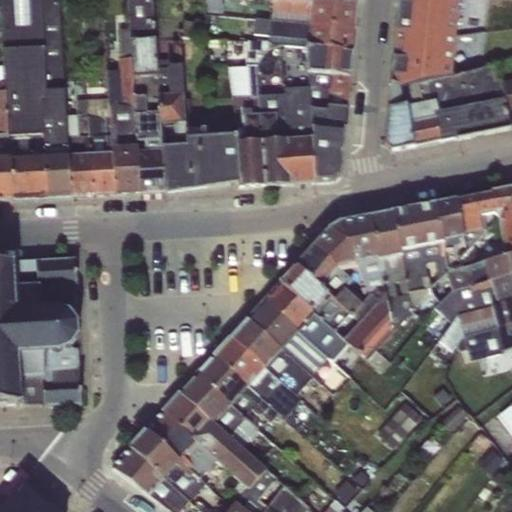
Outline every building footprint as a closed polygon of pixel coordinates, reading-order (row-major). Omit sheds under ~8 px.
[(47,105),(42,0),(0,0),(0,3),(5,93),(8,139),(29,138),(27,106),(47,105)] [(10,162),(50,159),(69,159),(65,103),(58,0),(42,0),(47,105),(27,106),(29,138),(8,139),(10,162)] [(129,28),(156,26),(154,0),(136,0),(137,2),(128,3),(129,28)] [(309,26),(312,4),(309,4),(273,0),(271,23),(309,26)] [(312,4),(358,9),(358,0),(309,0),(309,4),(312,4)] [(397,0),(396,15),(437,18),(438,0),(397,0)] [(312,4),(309,26),(355,30),(358,9),(312,4)] [(477,7),(476,23),(496,25),(497,9),(477,7)] [(396,15),(393,57),(433,61),(437,18),(396,15)] [(201,24),(184,23),(184,40),(200,40),(201,24)] [(306,48),(309,26),(271,23),(269,43),(267,52),(282,48),(306,51),(306,48)] [(511,26),(496,25),(476,23),(471,73),(497,66),(511,62),(511,26)] [(159,97),(157,58),(156,26),(129,28),(131,61),(136,149),(138,149),(138,152),(161,150),(159,97)] [(306,48),(352,53),(355,30),(309,26),(306,48)] [(131,61),(129,28),(125,30),(117,31),(118,62),(131,61)] [(168,67),(181,66),(180,42),(172,43),(172,54),(167,54),(167,61),(157,58),(159,97),(169,97),(168,67)] [(262,144),(279,142),(275,100),(259,100),(257,75),(257,59),(266,59),(267,52),(269,43),(248,42),(247,68),(249,98),(233,99),(236,128),(237,137),(238,145),(262,144)] [(308,76),(349,78),(352,53),(306,48),(306,51),(308,74),(308,76)] [(418,86),(430,83),(433,61),(393,57),(390,85),(418,86)] [(136,149),(131,61),(118,62),(119,73),(106,73),(108,101),(112,150),(136,149)] [(161,150),(186,148),(186,141),(185,129),(181,66),(168,67),(169,97),(159,97),(161,150)] [(432,116),(504,101),(501,84),(497,66),(471,73),(430,83),(418,86),(422,105),(407,107),(410,124),(433,120),(432,116)] [(312,138),(310,130),(312,130),(311,111),(308,76),(308,74),(295,75),(297,106),(284,107),(287,141),(288,141),(312,138)] [(327,108),(346,110),(349,78),(308,76),(311,111),(326,113),(327,108)] [(504,101),(507,115),(511,114),(511,82),(501,84),(504,101)] [(418,86),(390,85),(384,148),(391,154),(414,150),(410,124),(407,107),(422,105),(418,86)] [(8,139),(5,93),(0,93),(0,162),(10,162),(8,139)] [(112,150),(108,101),(87,102),(91,157),(113,155),(112,150)] [(410,124),(414,150),(510,132),(507,115),(504,101),(432,116),(433,120),(410,124)] [(91,157),(87,102),(65,103),(69,159),(91,157)] [(312,130),(344,133),(346,110),(327,108),(326,113),(311,111),(312,130)] [(186,141),(237,137),(236,128),(185,129),(186,141)] [(312,138),(315,185),(333,184),(340,177),(344,133),(312,130),(310,130),(312,138)] [(189,191),(239,183),(238,145),(237,137),(186,141),(186,148),(189,191)] [(291,187),(315,185),(312,138),(288,141),(291,187)] [(291,187),(288,141),(287,141),(279,142),(262,144),(265,189),(291,187)] [(240,190),(265,189),(262,144),(238,145),(239,183),(240,190)] [(161,150),(165,194),(189,191),(186,148),(161,150)] [(112,150),(113,155),(115,197),(140,196),(138,152),(138,149),(136,149),(112,150)] [(161,150),(138,152),(140,196),(165,194),(161,150)] [(113,155),(91,157),(94,199),(115,197),(113,155)] [(69,159),(71,200),(94,199),(91,157),(69,159)] [(0,162),(0,204),(52,201),(50,159),(10,162),(0,162)] [(69,159),(50,159),(52,201),(71,200),(69,159)] [(511,189),(490,194),(494,215),(499,219),(504,259),(511,256),(511,189)] [(490,194),(456,201),(464,235),(481,232),(478,217),(488,216),(494,215),(490,194)] [(456,201),(435,205),(442,243),(465,239),(464,235),(456,201)] [(435,205),(414,210),(422,251),(443,247),(442,243),(435,205)] [(414,210),(392,214),(401,254),(422,251),(414,210)] [(392,214),(370,218),(377,262),(378,264),(402,259),(401,254),(392,214)] [(465,239),(468,253),(484,237),(490,228),(488,216),(478,217),(481,232),(464,235),(465,239)] [(370,218),(341,224),(351,267),(377,262),(370,218)] [(351,267),(341,224),(329,231),(314,248),(338,269),(351,267)] [(468,253),(465,239),(442,243),(443,247),(448,271),(471,266),(468,253)] [(422,251),(401,254),(402,259),(409,295),(424,292),(422,285),(438,282),(447,275),(449,272),(448,271),(443,247),(422,251)] [(338,269),(314,248),(296,268),(320,289),(338,269)] [(511,278),(511,256),(504,259),(484,263),(488,284),(490,284),(511,278)] [(384,297),(392,335),(412,313),(409,295),(402,259),(378,264),(384,297)] [(76,262),(13,265),(16,312),(55,311),(69,314),(77,325),(75,288),(77,287),(76,262)] [(338,269),(377,305),(384,297),(378,264),(377,262),(351,267),(338,269)] [(471,266),(448,271),(449,272),(447,275),(451,293),(488,284),(484,263),(471,266)] [(0,407),(22,407),(19,358),(58,356),(70,350),(78,340),(77,325),(69,314),(55,311),(16,312),(13,265),(0,265),(0,407)] [(320,289),(296,268),(280,286),(313,313),(329,296),(320,289)] [(329,296),(361,323),(377,305),(338,269),(320,289),(329,296)] [(511,303),(511,278),(490,284),(495,308),(511,303)] [(488,284),(451,293),(457,318),(491,309),(495,308),(490,284),(488,284)] [(313,313),(280,286),(264,304),(296,332),(313,313)] [(329,296),(313,313),(343,342),(361,323),(329,296)] [(392,335),(384,297),(377,305),(361,323),(343,342),(345,344),(367,363),(392,335)] [(511,327),(511,303),(495,308),(491,309),(496,332),(511,327)] [(296,332),(264,304),(248,321),(280,350),(296,332)] [(491,309),(457,318),(463,340),(496,332),(491,309)] [(313,313),(296,332),(324,357),(332,348),(337,352),(345,344),(343,342),(313,313)] [(446,333),(456,348),(463,340),(457,318),(446,333)] [(280,350),(248,321),(231,340),(263,368),(280,350)] [(511,327),(496,332),(502,356),(511,352),(511,327)] [(324,357),(296,332),(280,350),(322,388),(330,379),(343,389),(351,380),(324,357)] [(496,332),(463,340),(467,353),(470,364),(502,356),(496,332)] [(19,358),(22,407),(44,405),(44,408),(82,407),(78,340),(70,350),(58,356),(19,358)] [(263,368),(231,340),(214,357),(246,387),(263,368)] [(467,353),(463,340),(456,348),(461,355),(467,353)] [(322,388),(280,350),(263,368),(295,399),(301,392),(312,401),(322,388)] [(246,387),(214,357),(198,375),(230,406),(246,387)] [(295,399),(263,368),(246,387),(270,409),(276,403),(302,425),(311,414),(295,399)] [(230,406),(198,375),(180,395),(208,422),(213,425),(230,406)] [(270,409),(246,387),(230,406),(253,427),(262,417),(271,427),(279,418),(270,409)] [(208,422),(180,395),(163,414),(190,441),(208,422)] [(457,401),(441,414),(447,418),(461,405),(457,401)] [(404,403),(376,434),(392,448),(420,418),(404,403)] [(253,427),(230,406),(213,425),(242,451),(248,444),(265,458),(274,447),(253,427)] [(511,407),(511,406),(498,418),(511,434),(511,407)] [(190,441),(163,414),(146,433),(179,462),(194,444),(190,441)] [(242,451),(213,425),(208,422),(190,441),(194,444),(216,464),(240,485),(248,491),(249,492),(266,472),(242,451)] [(179,462),(146,433),(129,451),(163,480),(179,462)] [(194,444),(179,462),(201,481),(216,464),(194,444)] [(163,480),(129,451),(112,471),(149,497),(156,488),(162,482),(163,480)] [(201,481),(179,462),(163,480),(162,482),(189,504),(206,485),(201,481)] [(275,480),(266,472),(249,492),(258,500),(275,480)] [(431,472),(423,482),(432,488),(439,478),(431,472)] [(53,511),(24,485),(0,510),(0,511),(53,511)] [(233,508),(248,491),(240,485),(225,501),(233,508)] [(156,488),(149,497),(169,511),(170,511),(177,505),(177,504),(156,488)] [(265,511),(307,511),(309,510),(284,488),(268,508),(265,511)] [(258,500),(249,492),(248,491),(233,508),(238,511),(265,511),(268,508),(258,500)] [(369,511),(366,508),(362,511),(340,511),(343,510),(333,502),(325,511),(369,511)]
